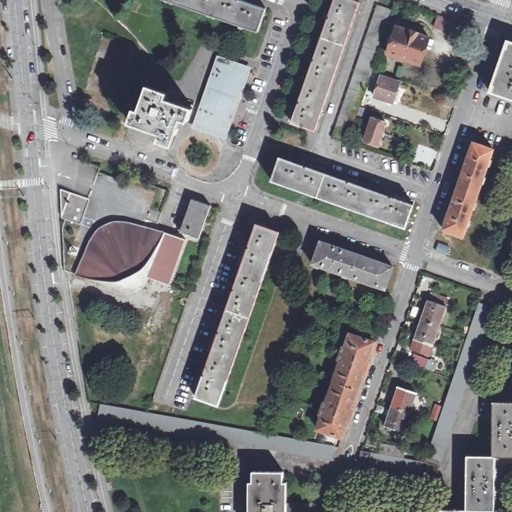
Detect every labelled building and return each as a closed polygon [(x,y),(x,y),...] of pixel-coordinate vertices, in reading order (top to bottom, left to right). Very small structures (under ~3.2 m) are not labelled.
[(164,0),(256,32),(264,9),(244,1),(244,0),(164,0)] [(355,4),(342,0),(333,0),(291,124),(311,131),(355,4)] [(391,11),(378,6),(331,137),(344,142),(391,11)] [(469,25),(437,17),(434,27),(466,35),(469,25)] [(428,39),(397,28),(389,53),(420,63),(428,39)] [(511,45),(509,45),(492,92),(511,99),(511,45)] [(244,71),(214,61),(192,124),(221,135),(244,71)] [(399,83),(380,77),(373,96),(392,103),(399,83)] [(170,146),(179,120),(186,122),(192,109),(191,109),(163,98),(166,92),(146,85),(137,111),(133,109),(128,122),(160,133),(157,141),(170,146)] [(456,102),(444,98),(442,104),(454,108),(456,102)] [(358,106),(355,116),(364,119),(367,110),(358,106)] [(377,146),(385,123),(370,118),(368,124),(364,123),(361,130),(365,132),(363,141),(377,146)] [(492,151),(471,145),(443,230),(463,237),(492,151)] [(415,158),(400,153),(397,160),(413,166),(415,158)] [(278,161),(271,182),(404,228),(412,206),(393,199),(394,196),(390,195),(386,193),(385,197),(345,184),(346,180),(343,179),(339,177),(338,181),(307,171),(309,167),(305,166),(301,165),(300,168),(297,167),(278,161)] [(69,194),(59,190),(61,219),(79,226),(85,210),(88,200),(71,194),(69,194)] [(208,206),(189,200),(178,232),(197,238),(208,206)] [(158,216),(148,211),(143,220),(154,226),(158,216)] [(272,222),(268,231),(276,234),(280,225),(272,222)] [(215,406),(276,234),(268,231),(254,226),(247,243),(244,242),(242,248),(245,250),(233,286),(229,285),(227,291),(230,293),(218,328),(214,327),(212,333),(216,335),(203,371),(199,370),(197,376),(201,378),(193,399),(215,406)] [(83,262),(77,280),(116,294),(125,293),(139,288),(146,282),(160,237),(150,235),(140,233),(124,233),(110,237),(98,245),(90,252),(83,262)] [(160,237),(146,282),(164,288),(180,241),(161,234),(160,237)] [(434,250),(445,254),(449,245),(437,241),(434,250)] [(390,267),(318,242),(316,247),(310,263),(382,289),(390,267)] [(491,260),(481,256),(478,265),(488,268),(491,260)] [(445,304),(447,298),(428,292),(426,297),(445,304)] [(445,308),(426,302),(413,341),(432,347),(445,308)] [(434,480),(491,308),(477,303),(424,464),(400,460),(378,456),(360,452),(356,466),(434,480)] [(346,317),(333,313),(331,321),(343,325),(346,317)] [(371,343),(348,335),(317,429),(340,437),(371,343)] [(413,359),(411,364),(424,369),(426,364),(413,359)] [(416,394),(398,388),(384,427),(403,433),(416,394)] [(511,404),(490,404),(490,457),(511,456),(511,404)] [(148,414),(99,405),(96,419),(329,464),(332,450),(180,420),(148,414)] [(380,445),(378,456),(400,460),(401,449),(380,445)] [(465,457),(464,511),(494,511),(494,488),(501,488),(501,482),(499,480),(494,480),(495,458),(465,457)] [(247,501),(247,511),(284,511),(285,508),(285,501),(280,500),(281,473),(251,473),(251,501),(247,501)]
